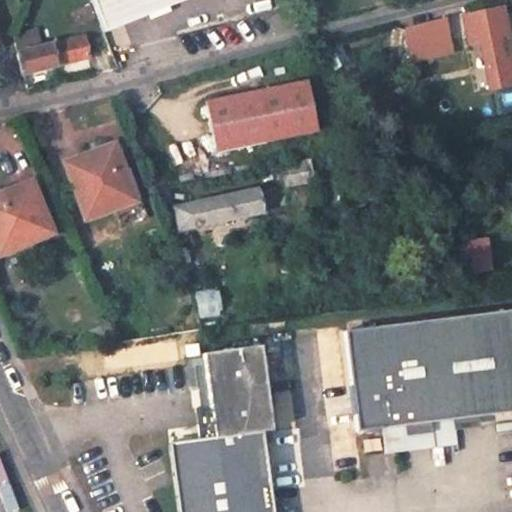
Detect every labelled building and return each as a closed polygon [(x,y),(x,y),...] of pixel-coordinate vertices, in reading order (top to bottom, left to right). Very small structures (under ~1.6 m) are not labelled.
[(92,16),(88,5),(68,14),(71,24),(92,16)] [(511,83),(511,40),(506,8),(467,14),(471,42),(483,40),(491,87),(511,83)] [(450,50),(444,20),(406,28),(410,53),(425,50),(424,47),(437,44),(439,52),(450,50)] [(87,57),(81,37),(38,48),(33,33),(13,39),(22,74),(87,57)] [(316,130),(306,82),(206,102),(217,151),(316,130)] [(136,200),(114,145),(65,163),(85,219),(136,200)] [(309,184),(305,163),(282,167),(286,188),(309,184)] [(0,253),(53,232),(31,182),(0,194),(0,253)] [(261,213),(256,190),(175,207),(178,229),(261,213)] [(483,240),(461,241),(463,270),(485,269),(483,240)] [(511,311),(338,333),(350,433),(511,412),(511,311)] [(270,431),(259,346),(203,354),(213,422),(198,423),(200,439),(170,443),(179,511),(270,511),(259,431),(270,431)]
